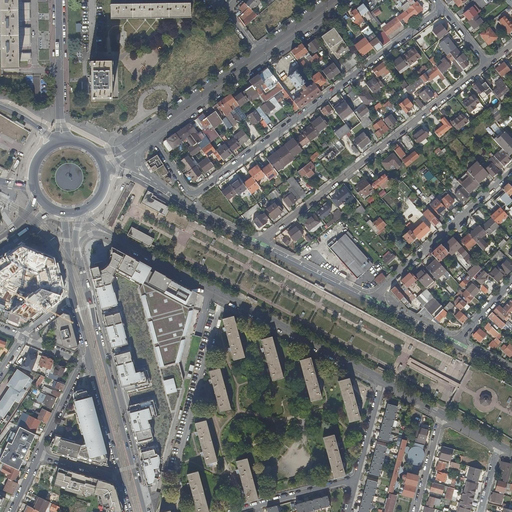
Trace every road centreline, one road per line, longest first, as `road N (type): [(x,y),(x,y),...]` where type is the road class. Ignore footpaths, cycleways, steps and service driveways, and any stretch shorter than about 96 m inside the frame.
road 1 (motorway): [(0,162),(511,428)]
road 2 (motorway): [(511,397),(20,135)]
road 3 (residential): [(442,7),(190,192)]
road 4 (residential): [(487,64),(255,245)]
road 5 (tertiary): [(144,511),(76,244)]
road 6 (primary): [(153,137),(348,0)]
road 7 (residential): [(184,511),(175,475),(223,294)]
road 8 (residential): [(368,302),(511,172)]
road 9 (primary): [(256,52),(121,148),(96,152)]
road 10 (primary): [(223,294),(383,380)]
road 11 (primary): [(255,245),(104,166)]
road 12 (primary): [(368,302),(255,245)]
road 13 (tertiary): [(90,360),(122,479)]
